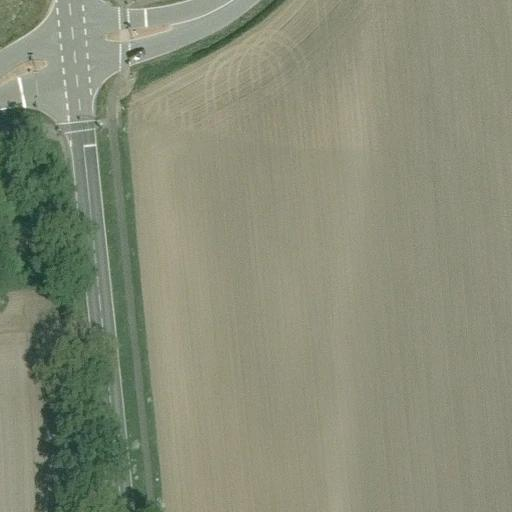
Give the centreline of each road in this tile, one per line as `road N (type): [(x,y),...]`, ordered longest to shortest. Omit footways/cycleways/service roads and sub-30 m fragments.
road 1 (tertiary): [(121,511),(74,54)]
road 2 (secondary): [(74,54),(231,0)]
